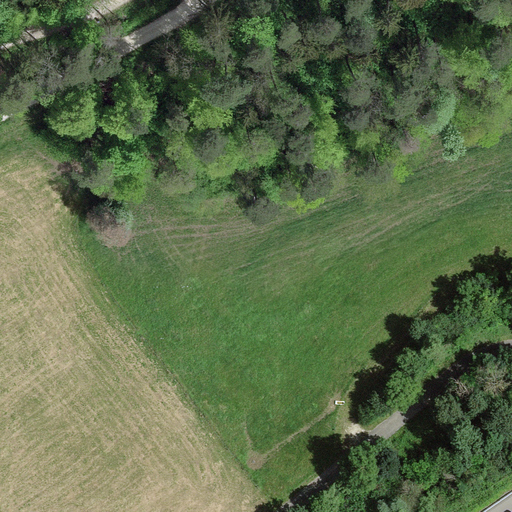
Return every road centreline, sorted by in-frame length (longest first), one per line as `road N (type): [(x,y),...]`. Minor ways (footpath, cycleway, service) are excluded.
road 1 (track): [(511,350),(462,371),(286,511)]
road 2 (track): [(0,115),(193,0)]
road 3 (track): [(369,444),(358,424),(360,392),(455,287)]
